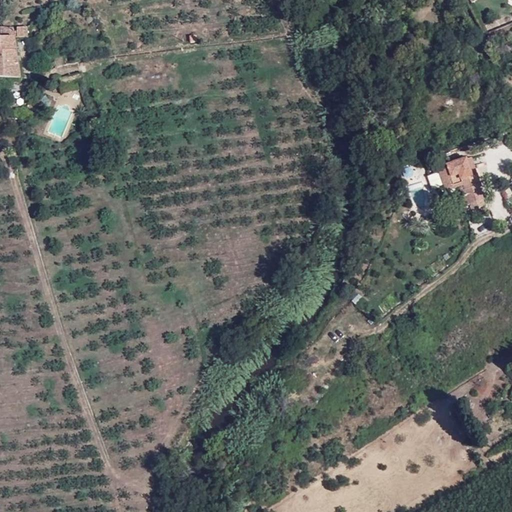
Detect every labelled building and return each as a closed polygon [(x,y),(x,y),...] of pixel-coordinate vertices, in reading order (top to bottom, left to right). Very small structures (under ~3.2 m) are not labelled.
[(17,40),(16,34),(13,34),(14,30),(0,29),(0,77),(20,79),(14,40),(17,40)] [(27,29),(16,29),(16,34),(17,40),(28,40),(27,29)] [(511,48),(511,46),(511,44),(496,50),(499,55),(511,48)] [(62,84),(83,79),(81,73),(60,78),(62,84)] [(471,158),(467,159),(473,176),(477,175),(471,158)] [(467,159),(446,166),(448,169),(439,172),(446,192),(459,188),(463,186),(466,196),(463,198),(466,206),(471,204),(473,210),(484,205),(482,200),(483,200),(480,191),(482,190),(477,175),(473,176),(467,159)] [(407,169),(404,170),(402,173),(403,177),(407,178),(410,177),(412,174),(411,170),(407,169)]
